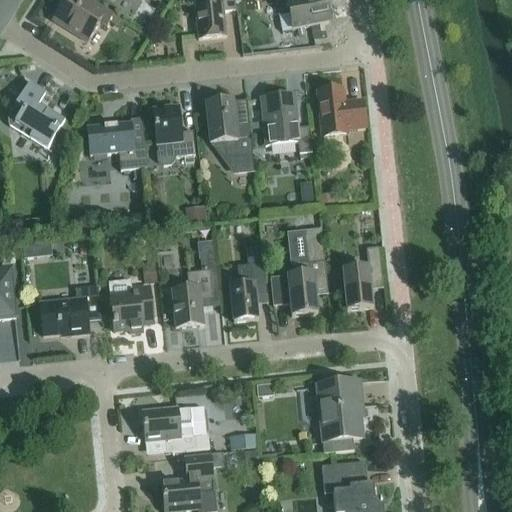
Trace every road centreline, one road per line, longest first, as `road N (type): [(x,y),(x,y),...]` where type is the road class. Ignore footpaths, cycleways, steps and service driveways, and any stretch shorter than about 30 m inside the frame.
road 1 (tertiary): [(483,511),(438,106),(417,0)]
road 2 (residential): [(421,511),(405,338),(102,370)]
road 3 (residential): [(0,24),(92,81),(339,57),(368,46),(359,0)]
road 4 (residential): [(111,511),(102,370)]
